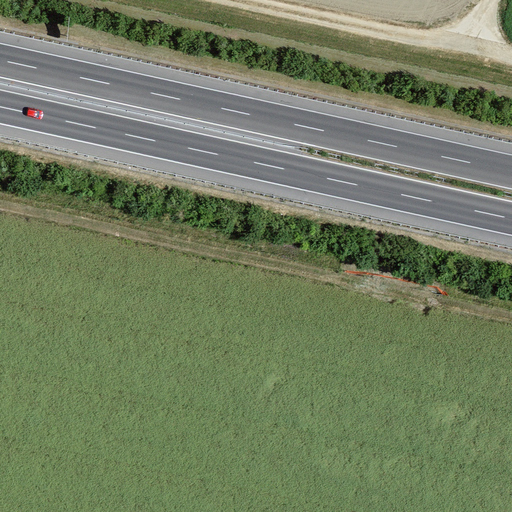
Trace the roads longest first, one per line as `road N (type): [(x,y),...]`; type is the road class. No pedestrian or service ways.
road 1 (motorway): [(511,172),(0,60)]
road 2 (motorway): [(0,106),(511,218)]
road 3 (track): [(236,0),(511,58)]
